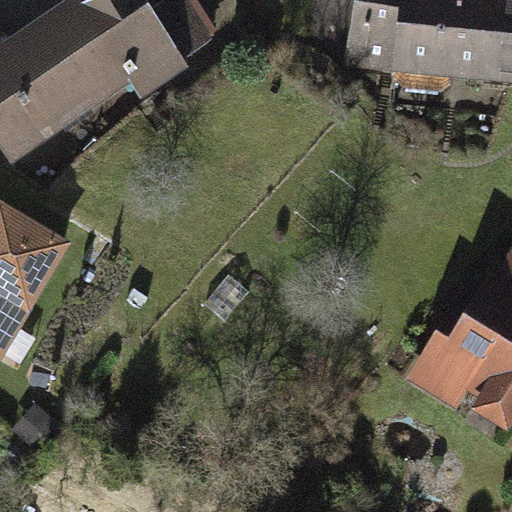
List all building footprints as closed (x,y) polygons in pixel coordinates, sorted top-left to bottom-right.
[(137,78),(82,0),(15,48),(69,125),(137,78)] [(82,0),(137,78),(151,93),(200,58),(208,22),(189,0),(82,0)] [(511,0),(368,0),(362,57),(511,74),(511,0)] [(69,125),(15,48),(0,58),(0,123),(24,157),(69,125)] [(0,362),(71,242),(0,200),(0,362)] [(511,279),(477,337),(464,329),(439,370),(511,413),(511,279)]
